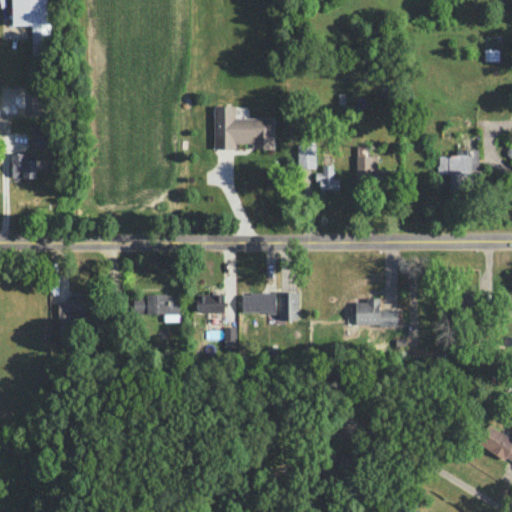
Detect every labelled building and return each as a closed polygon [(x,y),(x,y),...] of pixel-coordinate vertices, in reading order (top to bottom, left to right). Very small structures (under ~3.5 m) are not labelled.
[(11,0),(12,25),(31,24),(31,56),(48,56),(46,0),(11,0)] [(234,117),(234,106),(213,106),(213,148),(234,148),(234,143),(252,142),(252,148),(273,148),(273,117),(234,117)] [(30,147),(46,148),(47,128),(31,128),(30,147)] [(297,144),(298,168),(315,167),(314,143),(297,144)] [(369,146),(355,146),(355,183),(386,182),(385,170),(377,170),(377,155),(369,155),(369,146)] [(449,190),(467,189),(466,178),(478,178),(477,149),(455,149),(455,155),(437,155),(438,173),(449,173),(449,190)] [(11,177),(35,177),(36,153),(11,152),(11,177)] [(332,165),(321,165),(321,171),(315,171),(314,181),(319,181),(318,189),(338,189),(338,177),(332,177),(332,165)] [(195,311),(223,312),(223,292),(207,291),(207,293),(196,293),(195,311)] [(278,319),(297,320),(298,292),(278,291),(278,319)] [(275,292),(241,293),(241,312),(275,312),(275,292)] [(456,292),(455,312),(477,313),(478,293),(456,292)] [(179,321),(179,294),(144,293),(144,297),(133,297),(133,313),(164,313),(163,321),(179,321)] [(57,300),(58,331),(66,331),(66,315),(88,314),(87,294),(67,294),(67,300),(57,300)] [(396,325),(397,308),(379,308),(379,298),(364,298),(364,301),(355,301),(354,324),(396,325)] [(234,325),(223,326),(224,348),(235,347),(234,325)] [(511,462),(511,439),(487,425),(477,442),(511,462)]
